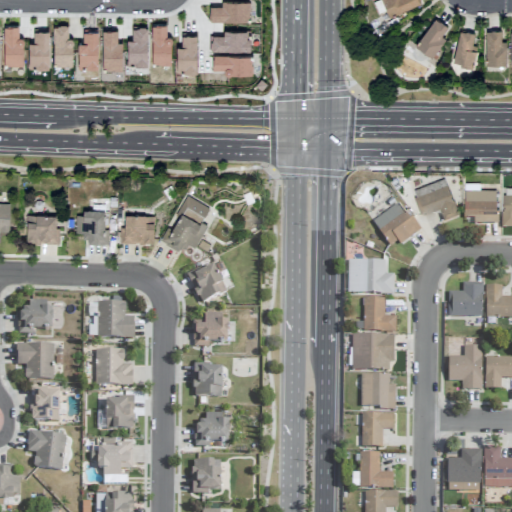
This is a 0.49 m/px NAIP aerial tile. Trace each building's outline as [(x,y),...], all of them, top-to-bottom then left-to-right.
[(377,13),(385,10),(388,16),(419,4),(417,0),(375,0),(372,1),(377,13)] [(249,2),(220,1),(220,6),(208,6),(208,21),(248,22),(249,2)] [(414,46),(431,58),(444,39),(440,36),(447,27),(434,18),(414,46)] [(170,65),(170,36),(165,36),(166,25),(151,24),(150,64),(170,65)] [(18,25),(3,25),(2,66),(22,66),(22,38),(17,37),(18,25)] [(51,65),(71,66),(72,38),(67,38),(67,25),(52,25),(51,65)] [(146,66),(147,27),(131,27),(131,39),(126,39),(126,66),(146,66)] [(48,31),(33,30),(32,42),(28,42),(27,68),(47,68),(48,31)] [(101,69),(121,70),(121,42),(116,42),(116,30),(101,30),(101,69)] [(248,30),(222,30),(222,35),(209,35),(209,50),(247,51),(248,30)] [(474,33),(458,30),(451,62),(472,67),(475,50),(471,49),(474,33)] [(485,30),(484,64),(505,65),(506,41),(500,41),(500,31),(485,30)] [(77,69),(97,69),(96,31),(82,32),(82,42),(77,43),(77,69)] [(195,34),(180,35),(181,46),(175,46),(176,72),(196,72),(195,34)] [(212,70),(224,70),(224,75),(251,75),(251,55),(211,56),(212,70)] [(496,190),(478,190),(478,183),(464,183),(463,218),(473,219),(473,224),(495,225),(496,190)] [(419,216),(439,210),(443,222),(458,218),(447,186),(413,197),(419,216)] [(511,187),(502,188),(501,228),(511,228),(511,187)] [(193,248),(207,226),(200,222),(208,208),(186,195),(174,216),(178,217),(171,230),(166,227),(159,241),(178,252),(183,242),(193,248)] [(0,231),(8,232),(9,204),(0,203),(0,231)] [(372,222),(389,247),(397,241),(399,245),(419,232),(400,204),(372,222)] [(74,233),(84,233),(84,245),(108,245),(108,229),(103,229),(104,212),(75,211),(74,233)] [(56,243),(57,215),(25,215),(24,243),(56,243)] [(119,227),(119,243),(152,244),(153,215),(124,215),(123,227),(119,227)] [(393,295),(393,275),(384,275),(384,262),(347,261),(347,295),(393,295)] [(187,276),(200,305),(226,293),(213,264),(187,276)] [(481,318),(482,284),(462,283),(462,293),(448,293),(447,317),(481,318)] [(501,287),(485,286),(484,318),(511,318),(511,297),(501,298),(501,287)] [(395,333),(395,317),(384,317),(384,300),(363,299),(362,333),(395,333)] [(50,302),(28,301),(28,311),(17,311),(17,335),(32,335),(32,329),(49,330),(50,302)] [(125,303),(96,304),(97,339),(134,339),(133,318),(125,318),(125,303)] [(225,314),(204,314),(204,321),(192,322),(193,348),(208,347),(208,342),(226,342),(225,314)] [(393,336),(352,336),(351,371),(392,371),(393,336)] [(53,346),(16,345),(15,366),(25,366),(24,380),(52,381),(53,346)] [(447,382),(461,382),(461,391),(480,391),(481,347),(463,347),(463,358),(448,357),(447,382)] [(94,386),(131,386),(132,365),(123,365),(123,351),(95,351),(94,386)] [(511,358),(484,358),(484,390),(500,390),(500,379),(511,378),(511,358)] [(193,397),(221,398),(221,368),(210,368),(210,365),(193,365),(193,397)] [(388,376),(361,376),(360,409),(394,409),(395,386),(388,386),(388,376)] [(58,392),(47,392),(47,388),(30,388),(30,422),(58,422),(58,392)] [(132,398),(105,399),(105,430),(133,430),(133,415),(132,415),(132,398)] [(226,442),(226,414),(204,414),(204,426),(194,426),(193,447),(209,448),(210,442),(226,442)] [(361,448),(381,448),(382,430),(393,430),(393,414),(361,414),(361,448)] [(26,453),(34,453),(33,469),(62,471),(64,435),(28,433),(26,453)] [(132,446),(99,445),(98,477),(119,477),(120,470),(131,470),(132,446)] [(511,459),(499,460),(499,448),(483,448),(484,488),(511,487),(511,459)] [(479,450),(460,450),(460,460),(446,460),(446,491),(479,491),(479,450)] [(358,489),(392,490),(392,473),(378,472),(378,454),(359,453),(358,489)] [(192,495),(208,495),(208,491),(220,491),(220,461),(191,462),(192,495)] [(19,478),(12,478),(11,466),(0,465),(0,499),(19,499),(19,478)] [(397,493),(364,492),(363,511),(384,511),(385,508),(397,508),(397,493)] [(132,511),(133,496),(96,495),(95,511),(132,511)]
